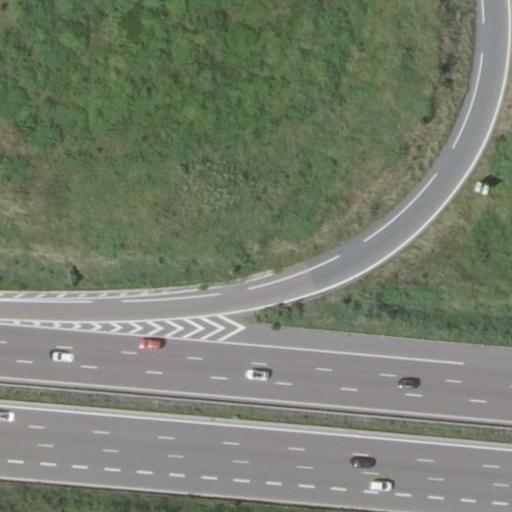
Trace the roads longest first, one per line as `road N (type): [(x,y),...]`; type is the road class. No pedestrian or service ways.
road 1 (motorway): [(494,0),(491,77),(471,141),(427,205),(364,258),(293,289),(202,308),(0,313)]
road 2 (motorway): [(0,433),(511,480)]
road 3 (motorway): [(511,397),(0,350)]
